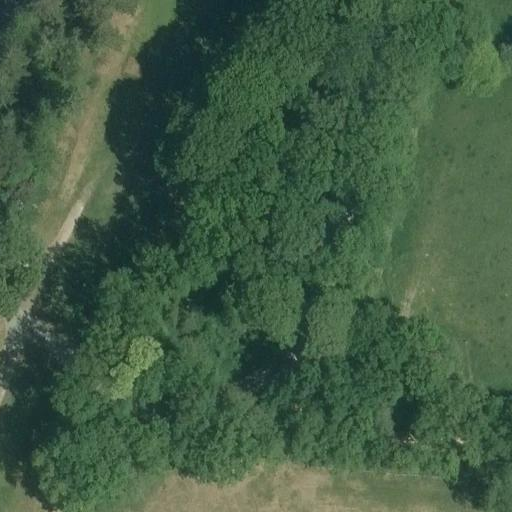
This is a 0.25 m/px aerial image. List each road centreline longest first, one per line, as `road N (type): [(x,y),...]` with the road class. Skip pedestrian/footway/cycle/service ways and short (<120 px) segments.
road 1 (unclassified): [(0,300),(118,392),(158,405),(205,403),(293,354),(399,0)]
road 2 (track): [(511,444),(332,431),(300,401),(293,354)]
